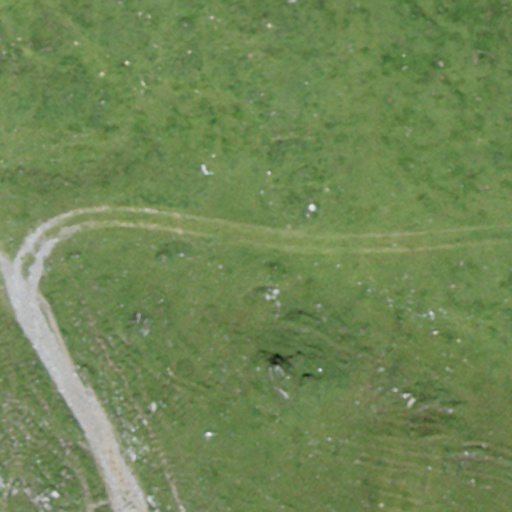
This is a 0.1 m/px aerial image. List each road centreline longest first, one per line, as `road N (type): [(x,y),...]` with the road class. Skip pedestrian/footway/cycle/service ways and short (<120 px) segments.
road 1 (track): [(511,239),(269,244),(88,223),(21,251),(2,282)]
road 2 (track): [(2,282),(124,511)]
